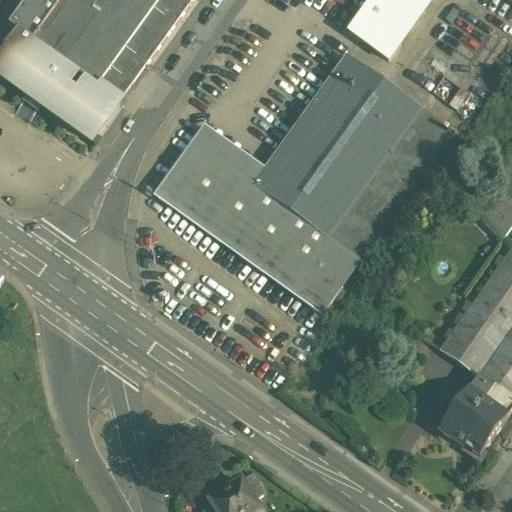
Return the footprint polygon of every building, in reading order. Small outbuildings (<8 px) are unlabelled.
[(30,0),(10,28),(20,36),(119,107),(196,0),(30,0)] [(434,0),(376,0),(350,37),(390,65),(434,0)] [(119,107),(20,36),(9,52),(6,50),(0,57),(0,60),(2,62),(0,64),(0,76),(32,99),(29,104),(36,109),(39,105),(94,144),(120,107),(119,107)] [(453,136),(348,61),(256,190),(199,149),(164,198),(325,314),(453,136)] [(511,231),(511,204),(499,196),(491,205),(479,212),(477,217),(504,244),(511,231)] [(511,252),(457,331),(494,357),(478,379),(470,391),(508,418),(511,412),(511,252)] [(494,357),(457,331),(441,354),(478,379),(494,357)] [(469,390),(441,430),(481,459),(509,419),(508,418),(470,391),(469,390)] [(265,496),(253,477),(241,485),(254,503),(265,496)] [(241,485),(209,506),(213,511),(259,511),(254,503),(241,485)] [(490,511),(495,505),(483,497),(476,509),(480,511),(490,511)]
